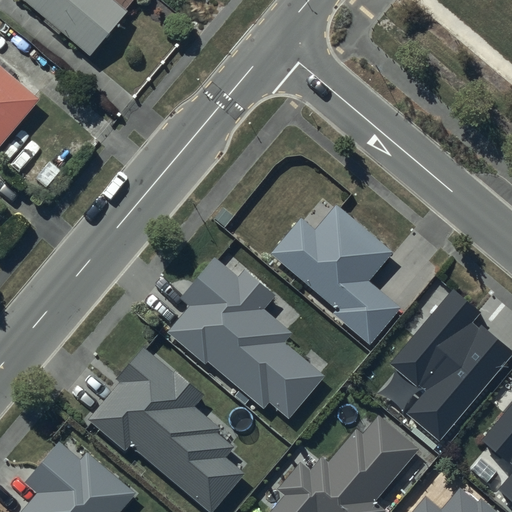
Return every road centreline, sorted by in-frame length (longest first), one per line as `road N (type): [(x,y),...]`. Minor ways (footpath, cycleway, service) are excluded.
road 1 (unclassified): [(0,369),(273,42)]
road 2 (residential): [(511,244),(273,42)]
